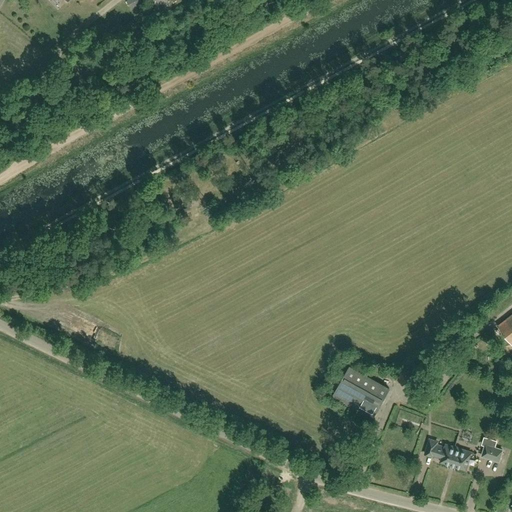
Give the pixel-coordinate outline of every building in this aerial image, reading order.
[(128,0),(126,1),(131,10),(151,0),(152,0),(158,11),(170,5),(167,1),(168,0),(128,0)] [(172,197),(175,205),(176,211),(182,209),(183,211),(190,209),(189,207),(191,206),(187,192),(172,197)] [(511,337),(511,314),(501,322),(511,337)] [(349,366),(332,397),(371,419),(389,388),(349,366)] [(406,366),(394,376),(402,386),(414,377),(406,366)] [(482,445),(485,446),(482,456),(499,462),(503,450),(494,448),(496,442),(484,438),(482,445)] [(445,447),(437,445),(437,442),(430,440),(425,454),(433,457),(433,455),(441,458),(440,462),(466,470),(471,453),(446,445),(445,447)]
